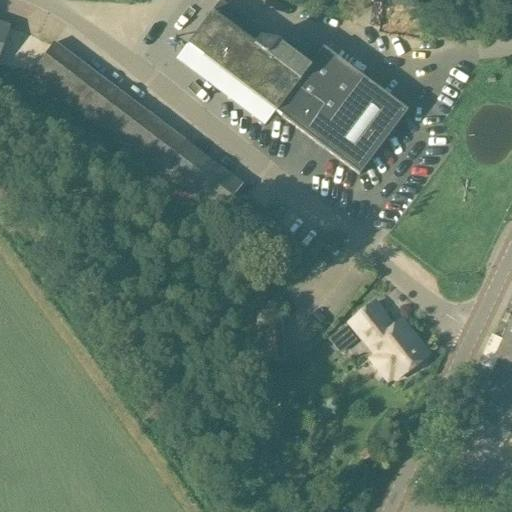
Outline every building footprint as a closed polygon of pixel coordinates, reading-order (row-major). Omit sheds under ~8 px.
[(417,12),(418,0),(391,0),(391,8),(417,12)] [(323,50),(308,69),(276,44),(258,41),(263,35),(220,3),(186,47),(276,115),(359,177),(407,113),(323,50)] [(0,55),(9,28),(0,24),(0,55)] [(217,218),(241,186),(54,45),(30,76),(217,218)] [(417,360),(425,353),(412,338),(404,345),(381,317),(383,315),(375,305),(350,325),(376,357),(372,361),(388,381),(393,377),(396,381),(419,362),(417,360)] [(499,359),(480,401),(511,416),(511,321),(495,357),(499,359)] [(259,363),(280,361),(278,323),(257,324),(259,363)]
